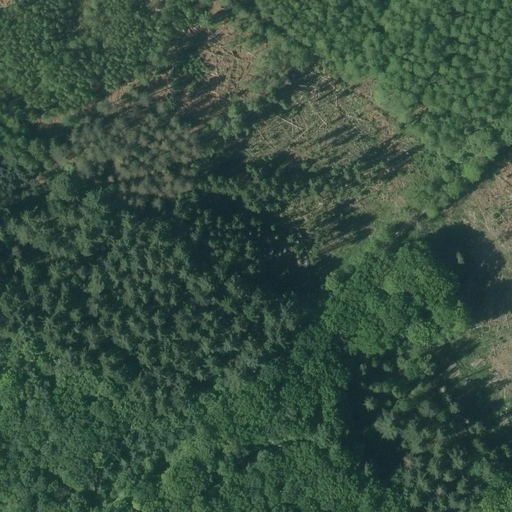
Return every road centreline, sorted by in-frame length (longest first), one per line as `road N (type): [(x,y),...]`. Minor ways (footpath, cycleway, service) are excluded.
road 1 (track): [(319,315),(117,511)]
road 2 (track): [(319,315),(511,128)]
road 3 (track): [(363,511),(334,327),(319,315)]
